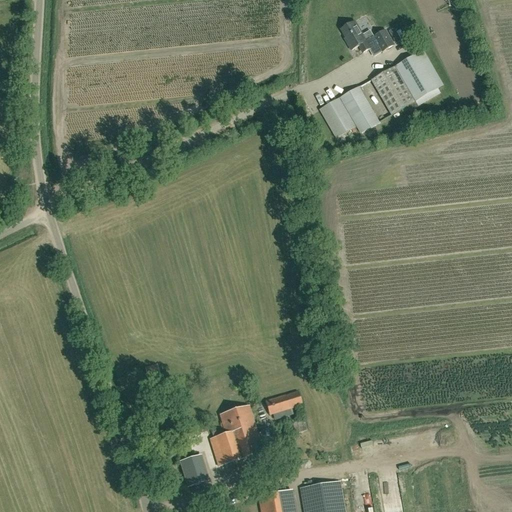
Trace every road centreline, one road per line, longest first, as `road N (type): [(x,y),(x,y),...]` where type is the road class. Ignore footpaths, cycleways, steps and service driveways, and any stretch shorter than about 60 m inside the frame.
road 1 (unclassified): [(147,511),(46,210)]
road 2 (unclassified): [(46,210),(34,115),(40,0)]
